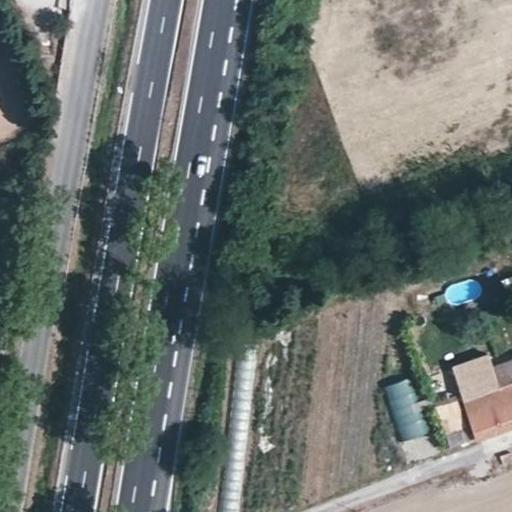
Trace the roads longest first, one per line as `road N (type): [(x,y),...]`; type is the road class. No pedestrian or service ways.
road 1 (primary): [(167,0),(78,511)]
road 2 (primary): [(131,511),(217,0)]
road 3 (tertiary): [(12,511),(95,0)]
road 4 (unknown): [(324,511),(511,435)]
